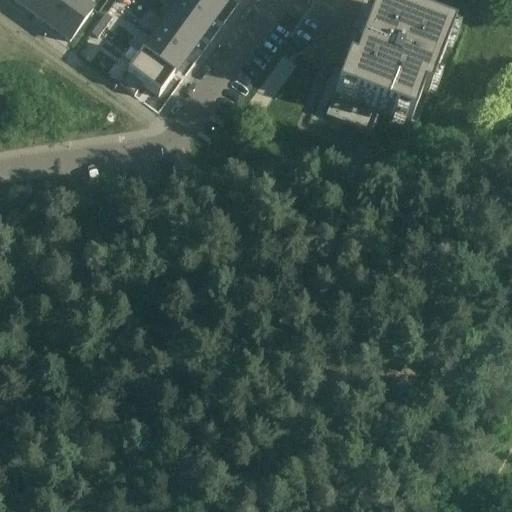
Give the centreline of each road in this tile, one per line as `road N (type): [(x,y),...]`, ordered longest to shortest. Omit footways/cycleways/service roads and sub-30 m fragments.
road 1 (residential): [(0,16),(169,146)]
road 2 (residential): [(277,0),(169,146)]
road 3 (residential): [(169,146),(0,174)]
